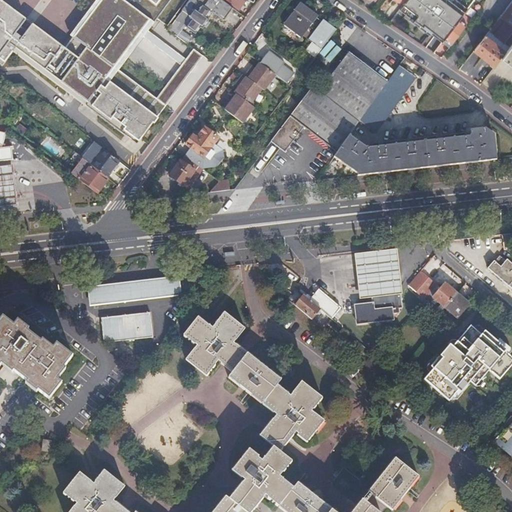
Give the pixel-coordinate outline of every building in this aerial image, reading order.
[(117,19),(95,2),(69,36),(72,38),(64,48),(0,0),(0,11),(78,70),(117,19)] [(96,0),(95,2),(117,19),(78,70),(0,11),(0,60),(3,63),(1,66),(2,67),(12,53),(132,142),(136,138),(140,140),(165,106),(161,103),(118,71),(114,68),(138,35),(142,38),(147,31),(170,0),(96,0)] [(211,12),(223,21),(232,9),(219,0),(189,0),(167,30),(187,45),(191,39),(180,31),(184,26),(194,34),(199,28),(201,29),(208,20),(206,18),(211,12)] [(245,0),(224,0),(238,10),(245,0)] [(405,0),(403,4),(399,8),(441,42),(443,39),(462,14),(472,0),(460,0),(456,5),(450,0),(405,0)] [(511,43),(511,0),(473,50),(494,66),(501,57),(511,43)] [(301,39),(318,15),(300,2),(283,25),(301,39)] [(450,45),(469,20),(462,14),(443,39),(450,45)] [(314,58),(336,30),(322,19),(308,40),(311,43),(304,51),(314,59),(314,58)] [(157,25),(153,31),(164,37),(167,32),(157,25)] [(147,31),(142,38),(185,70),(189,73),(194,66),(190,63),(147,31)] [(138,35),(114,68),(118,71),(142,38),(138,35)] [(511,43),(501,57),(511,65),(511,43)] [(275,75),(286,83),(293,73),(282,65),(284,63),(268,51),(259,63),(275,75)] [(319,92),(359,121),(387,82),(348,52),(319,92)] [(244,76),(261,89),(264,90),(275,75),(259,63),(256,68),(252,65),(244,76)] [(381,77),(385,74),(375,64),(371,68),(381,77)] [(359,121),(375,132),(414,77),(398,65),(387,82),(359,121)] [(234,93),(250,104),(261,89),(244,76),(242,75),(235,84),(238,87),(234,93)] [(304,127),(337,152),(350,134),(359,121),(319,92),(312,87),(290,116),(304,127)] [(224,110),(242,123),(254,107),(250,104),(234,93),(233,92),(228,99),(231,101),(224,110)] [(304,127),(290,116),(270,142),(284,152),(304,127)] [(222,150),(213,144),(218,137),(204,127),(197,138),(192,135),(185,145),(188,147),(183,155),(201,168),(216,166),(222,158),(222,150)] [(358,175),(497,159),(494,134),(486,128),(470,129),(471,135),(367,147),(350,134),(337,152),(334,156),(358,173),(358,175)] [(0,133),(0,162),(12,161),(12,162),(14,162),(13,161),(12,159),(13,159),(13,154),(13,151),(12,151),(11,149),(12,149),(12,148),(11,148),(6,149),(3,149),(3,147),(6,135),(0,133)] [(91,166),(106,178),(119,162),(103,150),(91,166)] [(74,170),(71,174),(76,178),(87,163),(75,153),(72,157),(75,159),(71,165),(69,167),(74,170)] [(168,176),(187,190),(202,169),(182,156),(168,176)] [(87,163),(76,178),(97,194),(108,180),(106,178),(91,166),(87,163)] [(0,209),(18,208),(13,167),(0,168),(0,209)] [(210,192),(229,190),(228,179),(219,180),(210,192)] [(452,225),(451,238),(468,239),(469,226),(452,225)] [(359,299),(372,297),(372,296),(399,293),(399,294),(402,294),(400,280),(397,249),(354,254),(359,299)] [(500,258),(496,263),(501,267),(505,263),(500,258)] [(504,282),(511,271),(511,263),(507,260),(505,263),(501,267),(496,263),(494,261),(488,269),(504,282)] [(435,285),(420,272),(408,286),(423,299),(435,285)] [(178,276),(86,286),(89,306),(180,296),(178,276)] [(445,307),(456,293),(449,287),(449,288),(443,283),(432,297),(445,307)] [(392,308),(392,313),(398,312),(398,310),(398,308),(401,307),(399,294),(399,293),(372,296),(372,297),(372,303),(374,303),(375,310),(392,308)] [(464,300),(456,293),(445,307),(457,318),(468,304),(463,300),(464,300)] [(294,307),(311,320),(319,310),(320,309),(303,295),(294,307)] [(393,319),(392,313),(392,308),(375,310),(374,303),(372,303),(354,305),(355,309),(356,323),(376,321),(376,325),(380,325),(379,321),(393,319)] [(100,318),(103,343),(152,337),(149,312),(100,318)] [(234,369),(246,352),(234,342),(245,328),(224,312),(213,326),(199,314),(184,332),(199,343),(188,358),(208,374),(221,358),(234,369)] [(0,366),(2,364),(4,362),(15,371),(28,381),(33,385),(39,390),(41,391),(50,398),(63,383),(58,379),(56,378),(65,367),(73,356),(58,343),(54,348),(52,350),(49,347),(42,341),(39,340),(28,331),(17,322),(14,325),(4,317),(0,321),(0,334),(0,366)] [(17,322),(28,331),(30,329),(18,321),(17,322)] [(470,326),(464,333),(452,348),(449,345),(445,350),(430,366),(433,368),(429,373),(424,379),(449,400),(454,394),(458,389),(461,392),(473,377),(478,382),(480,380),(489,370),(499,379),(507,370),(511,364),(511,358),(504,352),(506,350),(484,331),(481,335),(470,326)] [(230,374),(264,402),(277,385),(281,380),(246,352),(234,369),(230,374)] [(13,372),(15,371),(4,362),(2,364),(13,372)] [(56,378),(58,379),(67,368),(65,367),(56,378)] [(328,511),(332,508),(299,482),(295,488),(281,476),(292,461),(280,451),(295,432),(296,433),(295,434),(306,443),(324,420),(312,411),(322,397),(302,381),(290,396),(277,385),(264,402),(277,412),(261,433),(274,444),(263,458),(260,455),(261,454),(251,446),(234,469),(246,479),(231,498),(227,495),(213,511),(251,511),(266,493),(288,511),(328,511)] [(511,416),(504,425),(496,435),(497,435),(492,441),(511,457),(511,416)] [(55,443),(46,440),(43,451),(51,453),(55,443)] [(396,456),(369,492),(389,506),(392,509),(419,474),(396,456)] [(137,511),(136,511),(130,511),(116,501),(127,487),(106,470),(95,483),(81,471),(65,492),(79,504),(72,511),(137,511)] [(384,511),(389,506),(369,492),(353,511),(336,511),(332,508),(328,511),(384,511)]
